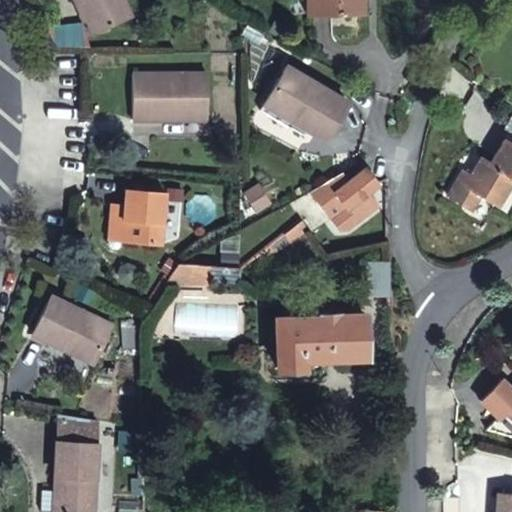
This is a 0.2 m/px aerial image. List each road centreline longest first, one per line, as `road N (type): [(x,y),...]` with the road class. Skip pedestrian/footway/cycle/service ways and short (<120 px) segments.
road 1 (unclassified): [(441,305),(410,262),(400,189),(407,134),(469,0)]
road 2 (residential): [(1,0),(14,61),(16,173),(0,256)]
road 3 (residential): [(413,511),(417,345),(441,305)]
